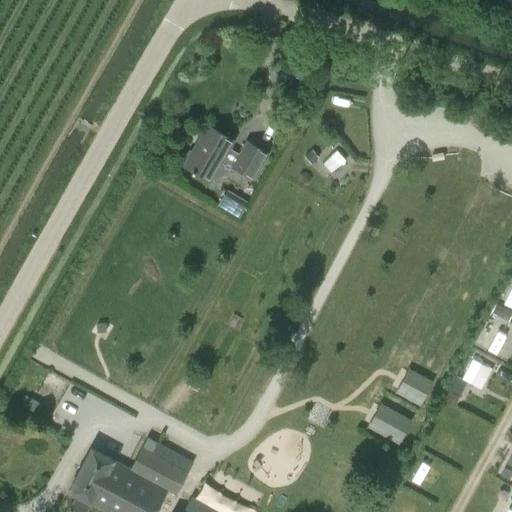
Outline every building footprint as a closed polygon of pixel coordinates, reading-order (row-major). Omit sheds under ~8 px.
[(299,84),(310,73),(299,63),(288,75),(299,84)] [(230,166),(229,167),(252,181),(267,154),(245,140),(237,153),(229,148),(233,141),(206,125),(182,167),(209,182),(221,161),(230,166)] [(330,170),(347,159),(340,149),(323,160),(330,170)] [(227,190),(221,206),(243,215),(250,199),(227,190)] [(469,190),(457,207),(478,222),(491,205),(469,190)] [(511,308),(511,284),(502,304),(511,308)] [(398,311),(409,314),(415,294),(404,291),(398,311)] [(511,329),(494,321),(484,342),(504,352),(511,335),(511,329)] [(389,359),(408,369),(423,341),(404,331),(389,359)] [(463,377),(481,386),(491,364),(473,355),(463,377)] [(51,369),(37,395),(53,404),(67,377),(51,369)] [(185,471),(191,461),(156,441),(151,453),(140,447),(129,469),(89,448),(66,491),(102,510),(99,511),(153,511),(165,491),(175,495),(187,472),(185,471)] [(508,479),(511,472),(511,471),(504,467),(500,475),(508,479)] [(183,511),(217,511),(191,498),(183,511)]
